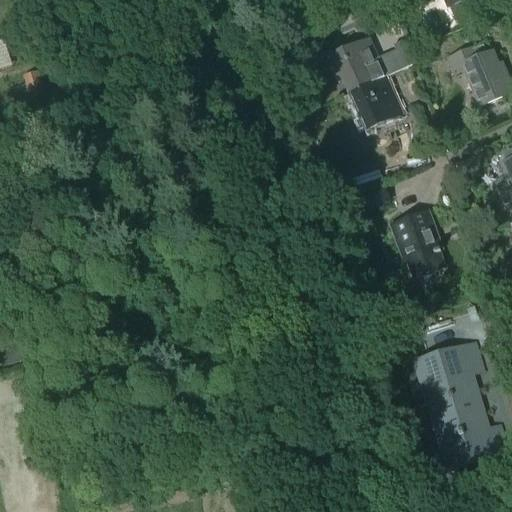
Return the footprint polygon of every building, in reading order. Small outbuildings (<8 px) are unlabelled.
[(426,0),(428,4),(437,0),(444,0),(448,10),(471,0),(426,0)] [(409,46),(377,60),(373,62),(364,43),(327,60),(338,85),(344,83),(349,95),(386,79),(385,77),(416,63),(409,46)] [(497,66),(501,65),(497,54),(476,62),(472,52),(449,61),(455,76),(465,72),(480,109),(511,96),(511,91),(507,78),(502,79),(497,66)] [(386,79),(349,95),(366,133),(400,118),(392,102),(395,100),(386,79)] [(511,155),(508,158),(510,162),(504,165),(509,178),(495,184),(511,224),(511,155)] [(377,164),(350,172),(356,189),(382,182),(377,164)] [(428,215),(391,228),(400,254),(404,253),(414,281),(444,271),(439,255),(440,255),(440,253),(442,252),(428,215)] [(24,348),(0,355),(0,370),(28,362),(24,348)] [(472,348),(416,365),(447,471),(504,453),(497,430),(486,433),(468,377),(480,373),(472,348)]
